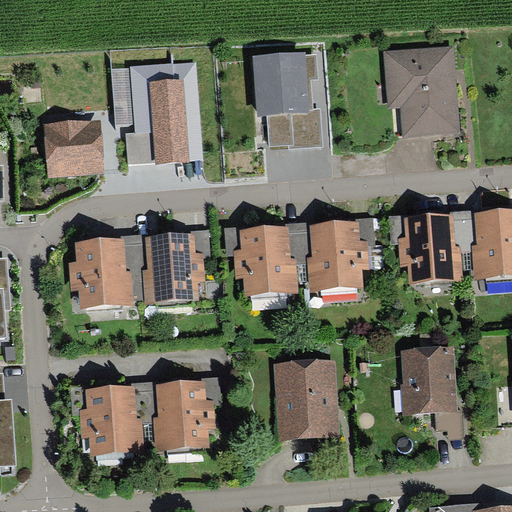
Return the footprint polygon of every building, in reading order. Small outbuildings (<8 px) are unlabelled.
[(454,49),(384,54),(388,111),(401,110),(403,141),(461,137),(454,49)] [(316,57),(253,61),(258,121),(267,120),(270,150),(289,148),(290,152),(324,149),(321,110),(314,111),(312,83),(318,82),(316,57)] [(129,68),(135,135),(152,134),(149,85),(185,83),(190,165),(204,165),(196,64),(129,68)] [(156,169),(190,167),(190,165),(185,83),(149,85),(152,134),(135,135),(125,136),(127,168),(156,166),(156,169)] [(102,123),(46,128),(50,182),(106,178),(102,123)] [(475,217),(478,217),(477,212),(451,214),(452,219),(454,219),(456,251),(461,250),(461,255),(473,254),(473,250),(478,249),(475,217)] [(511,213),(478,217),(475,217),(478,249),(473,250),(473,254),(476,283),(511,280),(511,213)] [(405,222),(408,222),(407,218),(389,219),(392,247),(398,247),(398,242),(406,241),(405,222)] [(408,222),(405,222),(406,241),(398,242),(398,247),(400,270),(408,270),(410,288),(463,285),(461,255),(461,250),(456,251),(454,219),(452,219),(408,222)] [(368,244),(368,249),(376,248),(374,220),(360,221),(360,226),(362,244),(368,244)] [(311,230),(313,230),(313,226),(287,227),(287,232),(290,232),(292,264),(296,264),(297,268),(309,267),(308,263),(313,263),(311,230)] [(313,230),(311,230),(313,263),(308,263),(309,267),(311,296),(363,292),(362,274),(370,273),(368,249),(368,244),(362,244),(360,226),(313,230)] [(240,236),(243,235),(243,230),(225,231),(226,259),(234,259),(233,255),(242,254),(240,236)] [(243,235),(240,236),(242,254),(233,255),(234,259),(235,283),(244,283),(245,302),(299,298),(297,268),(296,264),(292,264),(290,232),(287,232),(243,235)] [(204,255),(204,261),(212,261),(210,233),(195,233),(196,237),(197,256),(204,255)] [(146,241),(149,241),(148,237),(122,239),(123,244),(125,244),(127,275),(132,275),(132,279),(144,278),(144,274),(149,274),(146,241)] [(149,241),(146,241),(149,274),(144,274),(144,278),(146,303),(147,308),(199,304),(198,286),(206,285),(204,261),(204,255),(197,256),(196,237),(149,241)] [(123,244),(76,247),(77,266),(69,266),(71,295),(80,294),(81,313),(134,310),(134,303),(132,279),(132,275),(127,275),(125,244),(123,244)] [(8,260),(0,260),(0,343),(8,342),(6,314),(12,313),(8,260)] [(144,278),(132,279),(134,303),(146,303),(144,278)] [(455,351),(402,354),(403,385),(401,386),(403,418),(437,417),(438,432),(449,432),(450,440),(464,440),(462,413),(458,413),(455,351)] [(336,363),(274,367),(279,446),(341,442),(336,363)] [(4,376),(0,376),(0,471),(17,471),(13,404),(6,404),(4,376)] [(214,402),(214,408),(221,408),(220,380),(205,380),(206,384),(207,402),(214,402)] [(156,388),(159,388),(158,384),(133,385),(133,390),(135,390),(137,422),(142,422),(142,426),(154,425),(154,421),(159,421),(156,388)] [(159,388),(156,388),(159,421),(154,421),(154,425),(157,454),(209,450),(208,432),(216,431),(214,408),(214,402),(207,402),(206,384),(159,388)] [(86,394),(88,393),(88,389),(71,390),(73,419),(80,418),(79,413),(87,412),(86,394)] [(88,393),(86,394),(87,412),(79,413),(80,418),(81,441),(90,441),(91,460),(144,456),(142,426),(142,422),(137,422),(135,390),(133,390),(88,393)]
